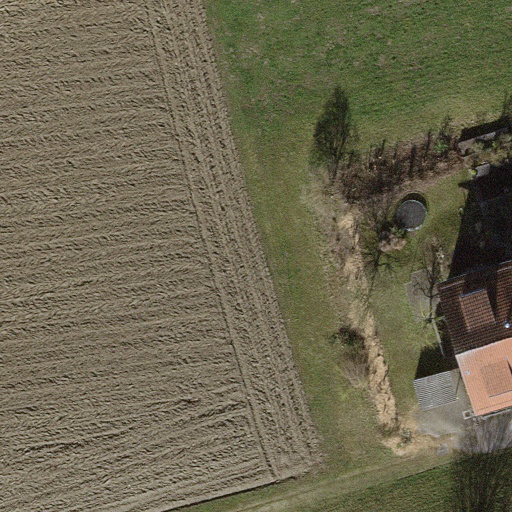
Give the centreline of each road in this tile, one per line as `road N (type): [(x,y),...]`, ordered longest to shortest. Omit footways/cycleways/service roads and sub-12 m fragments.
road 1 (track): [(247,511),(387,469)]
road 2 (residential): [(511,434),(387,469)]
